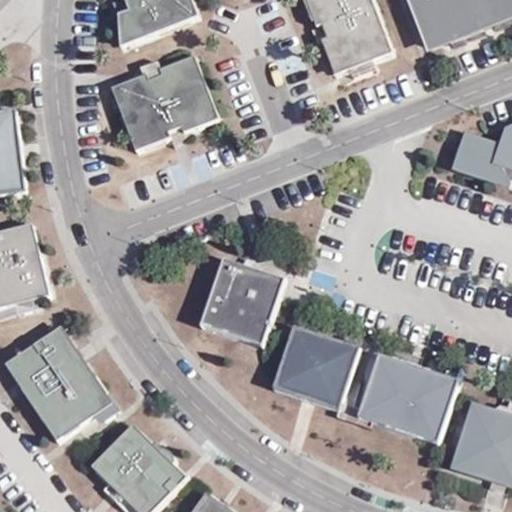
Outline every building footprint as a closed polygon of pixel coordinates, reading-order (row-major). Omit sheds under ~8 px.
[(126,0),(123,0),(115,4),(120,17),(132,13),(126,0)] [(122,0),(123,0),(126,0),(132,13),(120,17),(123,23),(121,24),(123,50),(159,36),(192,23),(200,20),(192,0),(122,0)] [(306,0),(318,30),(325,28),(330,41),(324,43),(338,78),(341,76),(351,73),(375,64),(378,62),(394,57),(372,0),(306,0)] [(511,0),(414,0),(423,25),(432,50),(511,19),(511,0)] [(325,28),(318,30),(313,32),(318,45),(324,43),(330,41),(325,28)] [(145,78),(132,83),(114,90),(123,114),(134,142),(139,154),(173,141),(171,135),(184,129),(188,136),(191,135),(202,130),(222,122),(197,58),(163,71),(145,78)] [(142,70),(145,78),(163,71),(160,63),(142,70)] [(378,71),(375,64),(351,73),(355,80),(378,71)] [(378,73),(378,71),(355,80),(355,82),(378,73)] [(0,110),(0,193),(30,190),(30,184),(24,185),(23,178),(29,177),(27,164),(21,164),(17,138),(24,137),(21,108),(0,110)] [(175,148),(188,136),(184,129),(171,135),(173,141),(175,148)] [(455,172),(510,190),(511,188),(511,132),(509,134),(503,149),(468,137),(455,172)] [(27,164),(24,137),(17,138),(21,164),(27,164)] [(0,317),(19,313),(17,304),(37,300),(52,297),(36,224),(0,231),(0,317)] [(225,261),(203,326),(265,347),(287,281),(225,261)] [(39,309),(37,300),(17,304),(19,313),(39,309)] [(331,338),(322,334),(292,324),(290,331),(328,345),(331,338)] [(82,426),(101,413),(115,404),(107,392),(102,395),(89,375),(93,372),(84,357),(79,360),(72,350),(77,347),(64,327),(9,365),(60,441),(82,426)] [(337,410),(341,401),(360,348),(331,338),(328,345),(290,331),(270,387),(337,410)] [(84,357),(77,347),(72,350),(79,360),(84,357)] [(405,369),(407,364),(378,354),(359,407),(356,416),(372,422),(412,436),(414,429),(440,439),(460,383),(444,377),(419,369),(418,368),(415,372),(405,369)] [(418,368),(407,364),(405,369),(415,372),(418,368)] [(447,371),(444,377),(460,383),(462,376),(447,371)] [(102,395),(107,392),(94,374),(93,372),(89,375),(102,395)] [(356,416),(359,407),(341,401),(337,410),(335,415),(369,428),(372,422),(356,416)] [(115,404),(101,413),(106,420),(119,410),(115,404)] [(511,417),(497,413),(488,410),(472,404),(450,468),(511,489),(511,417)] [(511,411),(499,407),(497,413),(511,417),(511,411)] [(119,410),(106,420),(108,422),(120,413),(119,410)] [(171,469),(176,465),(175,461),(172,456),(168,451),(162,448),(157,446),(135,424),(94,465),(110,482),(112,484),(129,502),(124,508),(128,511),(154,511),(160,507),(167,505),(172,501),(176,496),(179,489),(185,483),(171,469)] [(438,445),(440,439),(414,429),(412,436),(438,445)] [(190,478),(176,465),(171,469),(185,483),(190,478)] [(112,484),(106,490),(124,508),(129,502),(112,484)] [(231,511),(208,497),(197,511),(231,511)]
